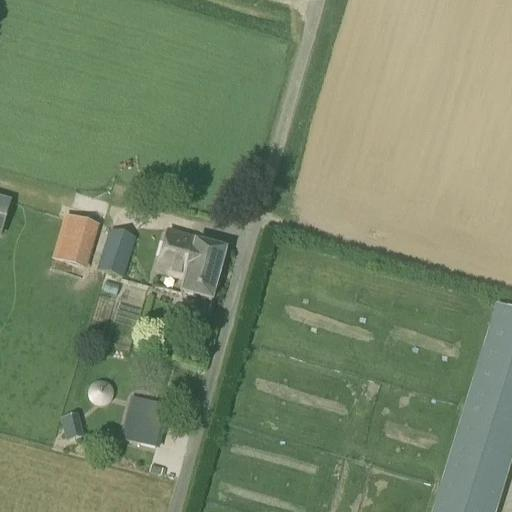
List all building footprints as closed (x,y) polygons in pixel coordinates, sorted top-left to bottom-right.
[(86,272),(99,227),(64,217),(51,262),(86,272)] [(123,281),(135,240),(108,232),(96,272),(123,281)] [(210,304),(224,254),(196,246),(197,243),(168,235),(157,275),(185,282),(181,296),(182,297),(182,296),(210,304)] [(493,511),(511,455),(511,313),(495,308),(431,511),(493,511)] [(159,451),(169,409),(129,399),(119,441),(159,451)]
